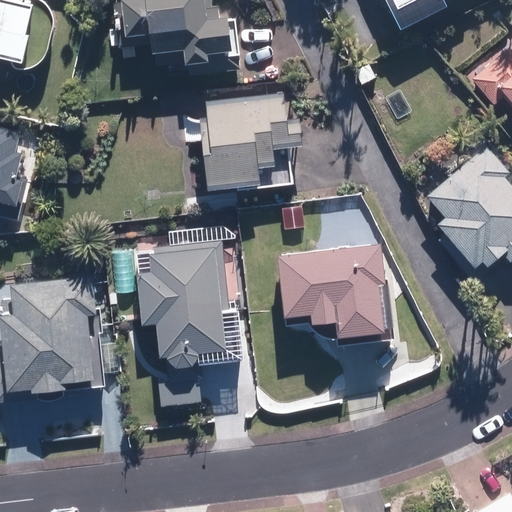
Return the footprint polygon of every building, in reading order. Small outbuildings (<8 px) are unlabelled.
[(0,0),(0,56),(17,60),(30,5),(8,0),(0,0)] [(209,21),(207,0),(120,0),(123,42),(147,40),(148,64),(167,63),(168,77),(235,73),(231,20),(209,21)] [(380,0),(396,32),(443,9),(439,0),(380,0)] [(502,95),(511,107),(511,56),(507,50),(471,78),(491,103),(502,95)] [(200,157),(204,189),(289,181),(281,93),(202,101),(207,156),(200,157)] [(389,95),(371,105),(384,128),(401,119),(389,95)] [(0,211),(15,145),(0,141),(0,211)] [(511,191),(511,192),(499,177),(504,172),(482,146),(424,195),(443,217),(430,228),(465,269),(485,252),(491,260),(508,245),(511,249),(511,191)] [(301,206),(280,208),(283,232),(304,229),(301,206)] [(136,251),(143,326),(153,325),(156,359),(175,357),(176,364),(239,359),(235,309),(225,310),(219,244),(136,251)] [(276,255),(282,318),(313,315),(314,327),(331,325),(332,337),(384,333),(376,246),(276,255)] [(14,315),(0,316),(0,395),(102,382),(89,275),(10,285),(14,315)] [(197,377),(156,382),(159,408),(200,403),(197,377)] [(511,511),(511,505),(508,497),(476,511),(511,511)]
